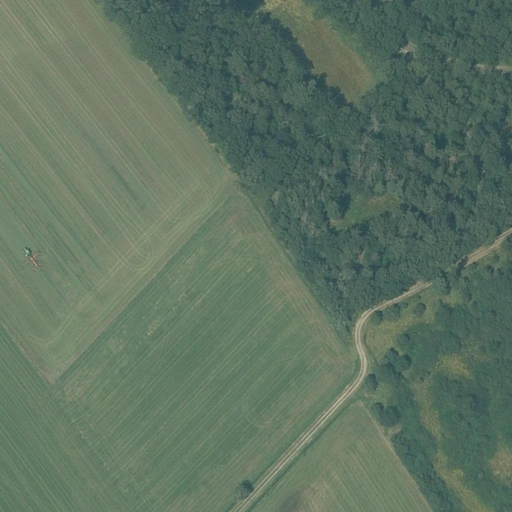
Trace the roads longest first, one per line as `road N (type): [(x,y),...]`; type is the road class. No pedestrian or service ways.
road 1 (track): [(237,511),(355,385),(363,365),(357,341)]
road 2 (track): [(357,341),(359,323),(382,302),(511,235)]
road 3 (unclassified): [(511,72),(421,55),(358,0)]
road 4 (track): [(412,50),(417,72),(511,182)]
